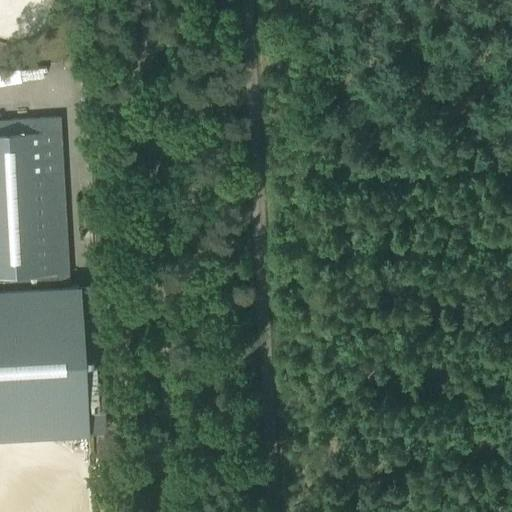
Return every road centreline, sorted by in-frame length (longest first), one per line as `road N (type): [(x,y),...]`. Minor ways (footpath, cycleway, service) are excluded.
road 1 (track): [(247,0),(276,511)]
road 2 (track): [(144,0),(172,511)]
